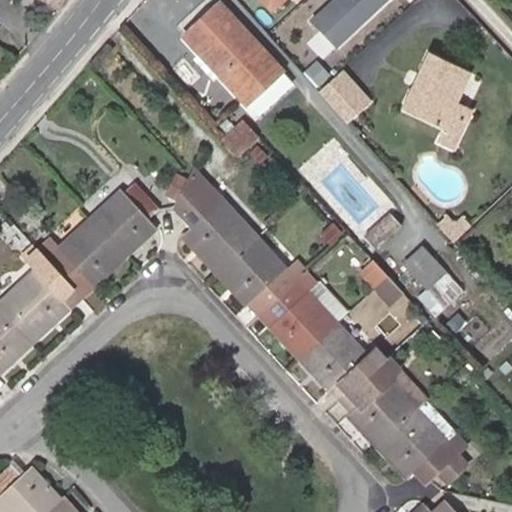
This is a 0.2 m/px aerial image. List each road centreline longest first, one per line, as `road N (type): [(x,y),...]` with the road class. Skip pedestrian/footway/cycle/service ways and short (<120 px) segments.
road 1 (residential): [(18,406),(137,301),(166,291),(192,303),(343,458),(362,492),(358,511)]
road 2 (tertiary): [(0,122),(98,0)]
road 3 (residential): [(121,511),(18,406)]
